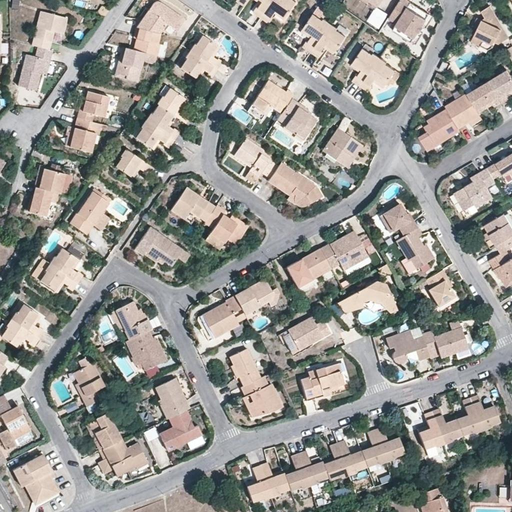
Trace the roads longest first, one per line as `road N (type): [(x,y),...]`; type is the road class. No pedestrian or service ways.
road 1 (residential): [(68,452),(37,388),(40,375),(109,278),(129,273),(172,301)]
road 2 (residential): [(293,234),(206,163),(218,107),(261,46)]
road 3 (residential): [(419,181),(511,339)]
road 4 (residential): [(22,127),(39,122),(123,0)]
road 5 (residential): [(396,133),(261,46)]
road 6 (residential): [(172,301),(234,447)]
road 7 (residential): [(234,447),(382,400)]
road 8 (residential): [(93,507),(234,447)]
road 9 (residential): [(456,0),(396,133)]
road 10 (residential): [(172,301),(293,234)]
road 11 (residential): [(382,400),(511,353)]
road 12 (residential): [(293,234),(362,198),(387,154)]
